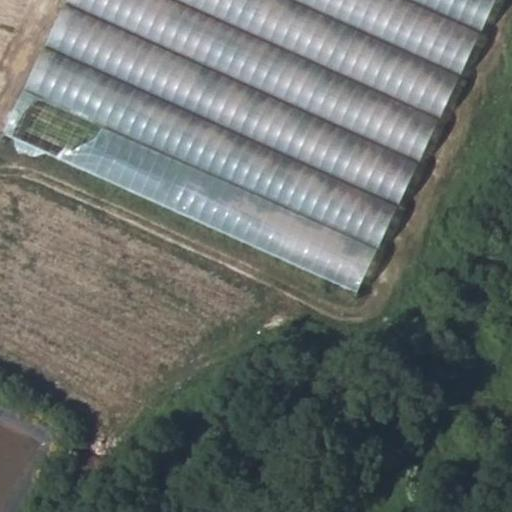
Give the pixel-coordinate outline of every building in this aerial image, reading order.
[(419,161),(439,116),(182,0),(71,0),(70,3),(419,161)] [(458,74),(295,0),(182,0),(439,116),(458,74)] [(295,0),(458,74),(478,30),(412,0),(295,0)] [(491,0),(412,0),(478,30),(491,0)] [(419,161),(70,3),(50,46),(399,204),(419,161)] [(379,248),(399,204),(50,46),(30,90),(379,248)] [(379,248),(30,90),(10,134),(359,292),(379,248)]
